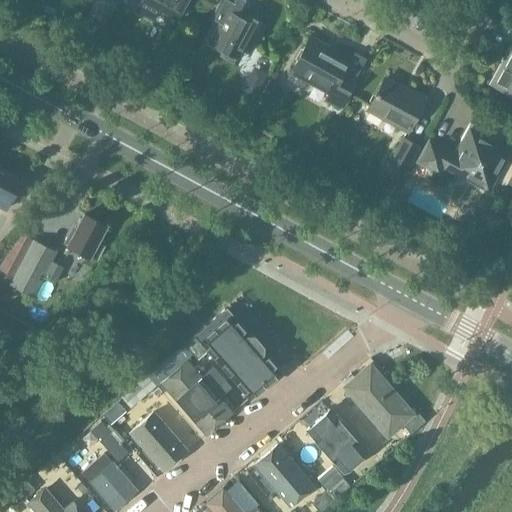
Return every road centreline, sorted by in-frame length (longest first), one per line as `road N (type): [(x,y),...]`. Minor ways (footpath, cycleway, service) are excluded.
road 1 (residential): [(413,299),(0,80)]
road 2 (residential): [(413,299),(160,511)]
road 3 (residential): [(357,9),(466,66),(502,0)]
